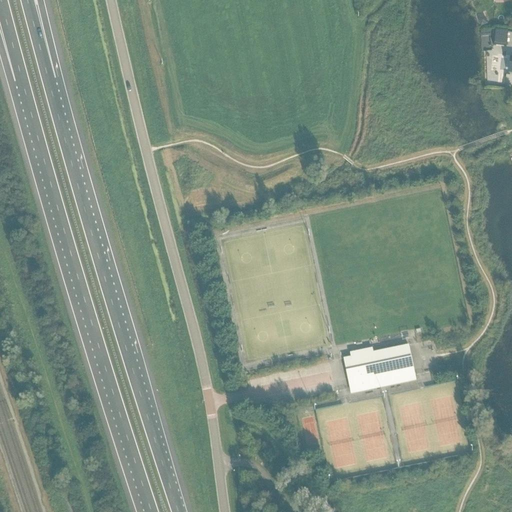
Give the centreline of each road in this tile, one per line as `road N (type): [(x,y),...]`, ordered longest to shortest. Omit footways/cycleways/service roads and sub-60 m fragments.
road 1 (unclassified): [(224,511),(201,365),(110,0)]
road 2 (motorway): [(177,511),(66,146)]
road 3 (motorway): [(42,155),(151,511)]
road 4 (motorway): [(0,0),(42,155)]
road 5 (motorway): [(66,146),(27,0)]
road 6 (motorway): [(66,146),(40,0)]
